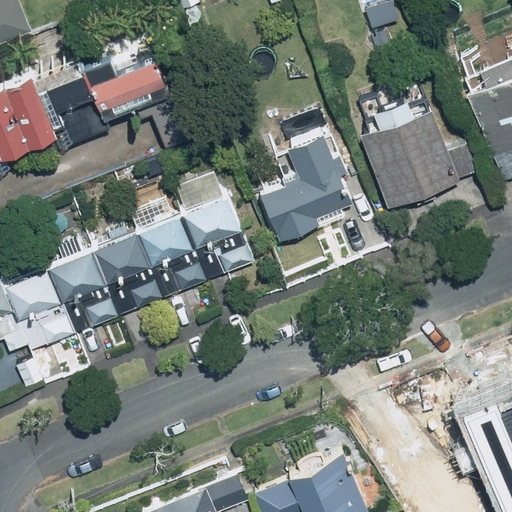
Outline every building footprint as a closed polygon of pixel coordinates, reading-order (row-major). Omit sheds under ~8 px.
[(0,0),(0,38),(35,23),(25,0),(0,0)] [(0,168),(13,163),(8,150),(56,132),(61,144),(114,124),(110,114),(149,99),(164,139),(189,129),(154,40),(139,46),(142,55),(121,63),(115,49),(40,78),(35,65),(0,78),(0,168)] [(511,175),(511,48),(482,60),(487,72),(468,80),(507,178),(511,175)] [(383,95),(381,89),(362,97),(371,120),(361,124),(391,202),(463,175),(461,170),(480,162),(469,133),(450,141),(424,73),(398,83),(400,88),(383,95)] [(263,182),(284,235),(323,220),(320,213),(356,198),(344,166),(349,163),(340,140),(333,143),(325,123),(290,137),(302,167),(263,182)] [(258,254),(228,185),(224,187),(214,165),(178,180),(188,202),(183,205),(212,273),(258,254)] [(175,208),(165,184),(135,197),(145,221),(138,224),(168,293),(212,273),(183,205),(175,208)] [(168,293),(138,224),(95,242),(124,311),(168,293)] [(88,245),(82,231),(61,240),(67,254),(54,260),(83,329),(124,311),(95,242),(88,245)] [(0,256),(0,351),(35,337),(10,279),(0,256)] [(83,329),(54,260),(10,279),(35,337),(39,348),(83,329)] [(511,511),(511,401),(470,418),(508,511),(511,511)] [(256,483),(268,511),(294,511),(308,505),(311,511),(329,511),(350,502),(354,511),(375,503),(346,441),(256,483)] [(223,511),(221,506),(251,495),(239,461),(136,499),(140,511),(223,511)]
